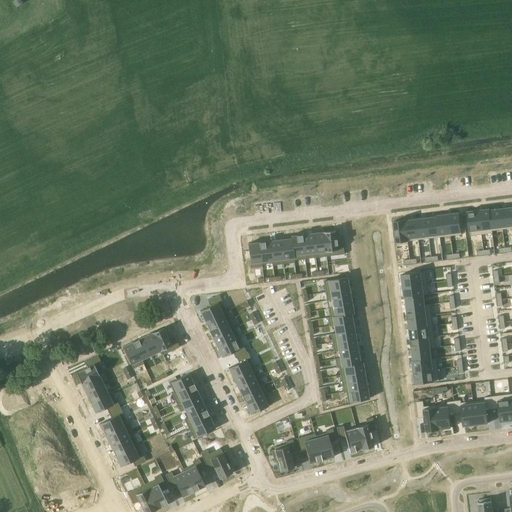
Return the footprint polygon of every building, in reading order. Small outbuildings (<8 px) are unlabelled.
[(511,218),(511,207),(500,209),(503,229),(511,228),(511,218)] [(490,209),(478,210),(481,235),(493,233),(492,231),(489,210),(490,210),(490,209)] [(490,210),(489,210),(492,231),(503,229),(500,209),(490,210)] [(478,210),(467,212),(470,236),(481,235),(478,210)] [(459,213),(448,214),(450,236),(462,235),(459,213)] [(448,214),(436,215),(437,217),(437,216),(440,237),(450,236),(448,214)] [(437,217),(426,218),(429,239),(440,237),(437,216),(437,217)] [(426,218),(416,219),(418,240),(429,239),(426,218)] [(405,220),(408,241),(418,240),(416,219),(405,220)] [(405,220),(393,221),(396,245),(408,244),(408,241),(405,220)] [(335,231),(323,232),(326,256),(344,254),(342,242),(336,242),(335,231)] [(323,232),(312,233),(315,258),(326,256),(323,232)] [(312,233),(301,235),(304,259),(315,258),(312,233)] [(301,235),(290,236),(291,238),(294,260),(304,259),(301,235)] [(291,238),(280,240),(283,264),(294,263),(294,260),(291,238)] [(280,240),(270,241),(272,263),(272,265),(283,264),(280,240)] [(270,241),(259,242),(262,264),(272,263),(270,241)] [(259,242),(247,244),(251,268),(262,267),(262,264),(259,242)] [(426,271),(401,274),(403,286),(427,283),(426,271)] [(347,277),(328,280),(330,291),(349,288),(347,277)] [(427,283),(403,286),(404,297),(405,297),(424,295),(429,294),(427,283)] [(349,288),(325,292),(327,301),(350,296),(349,288)] [(210,306),(200,311),(205,321),(226,311),(219,295),(207,300),(210,306)] [(424,295),(405,297),(407,308),(425,305),(424,295)] [(350,296),(327,301),(328,309),(352,305),(350,296)] [(425,305),(407,308),(408,318),(431,315),(430,304),(425,305)] [(352,305),(328,309),(330,317),(351,313),(351,314),(353,313),(352,305)] [(226,311),(205,321),(209,330),(230,319),(226,311)] [(330,317),(327,317),(329,326),(334,326),(334,325),(352,322),(351,314),(351,313),(330,317)] [(431,315),(408,318),(409,329),(432,326),(431,315)] [(230,319),(209,330),(213,338),(235,328),(230,319)] [(352,322),(334,325),(334,326),(335,333),(354,330),(352,322)] [(432,326),(409,329),(411,340),(434,337),(432,326)] [(163,328),(152,333),(161,350),(160,351),(162,355),(179,347),(174,336),(168,338),(163,328)] [(235,328),(213,338),(217,347),(239,336),(235,328)] [(335,333),(330,334),(332,342),(355,338),(354,330),(335,333)] [(152,333),(143,337),(151,355),(160,351),(161,350),(152,333)] [(239,336),(217,347),(222,357),(232,352),(235,358),(236,358),(236,357),(246,352),(239,336)] [(143,337),(133,342),(141,360),(143,364),(144,364),(142,359),(151,355),(143,337)] [(434,337),(411,340),(412,350),(430,348),(430,349),(435,348),(434,337)] [(355,338),(332,342),(333,351),(338,350),(357,346),(355,338)] [(133,342),(123,346),(133,369),(143,364),(141,360),(133,342)] [(357,346),(338,350),(340,358),(358,355),(357,346)] [(430,348),(412,350),(413,361),(432,359),(432,358),(430,349),(430,348)] [(239,363),(228,368),(233,378),(255,368),(247,351),(246,352),(236,357),(236,358),(239,363)] [(87,367),(76,372),(81,383),(99,375),(103,373),(98,362),(100,361),(97,355),(84,362),(87,367)] [(340,358),(335,358),(336,368),(339,367),(360,363),(358,355),(340,358)] [(413,361),(412,361),(413,372),(438,369),(436,358),(432,358),(432,359),(413,361)] [(360,363),(339,367),(340,375),(364,371),(362,362),(360,363)] [(255,368),(233,378),(237,387),(259,376),(255,368)] [(438,369),(413,372),(415,384),(439,381),(438,369)] [(364,371),(340,375),(342,383),(365,379),(364,371)] [(188,373),(169,383),(174,392),(174,393),(193,384),(188,373)] [(99,375),(81,383),(86,393),(103,384),(99,375)] [(259,376),(237,387),(242,395),(259,387),(263,385),(259,376)] [(365,379),(342,383),(343,392),(346,392),(346,391),(367,387),(365,379)] [(103,384),(86,393),(90,403),(108,394),(103,384)] [(174,392),(172,393),(176,403),(198,392),(193,384),(174,393),(174,392)] [(259,387),(242,395),(246,404),(263,396),(263,395),(259,387)] [(367,387),(346,391),(346,392),(348,403),(369,399),(367,387)] [(108,394),(90,403),(95,413),(106,408),(109,413),(120,407),(112,392),(108,394)] [(198,392),(176,403),(180,412),(185,410),(184,409),(202,401),(198,392)] [(263,396),(246,404),(251,414),(272,404),(267,393),(263,395),(263,396)] [(511,412),(510,394),(491,396),(493,409),(499,408),(501,422),(511,420),(511,412)] [(484,400),(473,401),(476,425),(488,423),(486,410),(493,409),(491,396),(484,397),(484,400)] [(461,400),(454,401),(455,414),(462,413),(463,426),(476,425),(473,401),(461,402),(461,400)] [(202,401),(184,409),(185,410),(188,417),(189,418),(206,409),(202,401)] [(423,401),(416,402),(418,418),(424,417),(426,431),(439,430),(436,405),(424,406),(423,401)] [(436,405),(439,430),(439,429),(451,428),(449,414),(455,414),(454,401),(447,402),(447,404),(436,405)] [(111,418),(100,423),(105,435),(128,424),(120,407),(109,413),(111,418)] [(188,417),(184,419),(188,428),(210,418),(206,409),(189,418),(188,417)] [(210,418),(188,428),(193,439),(215,428),(210,418)] [(367,424),(356,427),(362,449),(362,450),(374,446),(370,431),(376,430),(372,418),(366,419),(367,424)] [(128,424),(105,435),(110,445),(133,434),(128,424)] [(343,426),(336,427),(340,439),(346,438),(349,452),(362,449),(356,427),(344,430),(343,426)] [(315,436),(322,460),(334,457),(330,442),(336,441),(332,428),(326,430),(326,433),(315,436)] [(315,433),(296,438),(300,450),(306,449),(310,463),(322,460),(315,436),(315,433)] [(133,434),(110,445),(115,455),(138,444),(133,434)] [(287,446),(271,450),(274,461),(278,460),(281,471),(294,468),(290,453),(296,451),(292,439),(286,441),(287,446)] [(138,444),(115,455),(120,466),(132,461),(134,466),(146,461),(138,444)] [(206,449),(200,452),(208,468),(213,465),(220,479),(232,473),(227,462),(230,461),(225,451),(222,452),(220,448),(208,454),(206,449)] [(195,465),(184,471),(194,491),(205,486),(198,472),(205,469),(199,458),(193,461),(195,465)] [(170,472),(164,475),(170,486),(176,483),(182,497),(194,491),(184,471),(172,476),(170,472)] [(155,479),(144,484),(156,509),(157,509),(168,504),(161,490),(167,488),(160,474),(154,477),(155,479)] [(144,484),(128,493),(133,504),(139,501),(143,511),(152,511),(157,510),(157,509),(156,509),(144,484)] [(479,511),(492,511),(491,498),(478,500),(479,511)]
